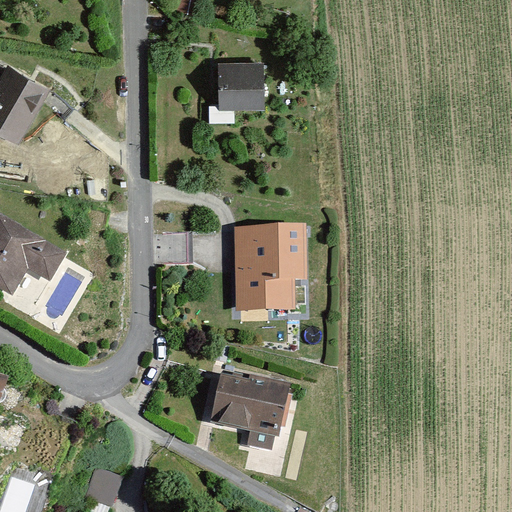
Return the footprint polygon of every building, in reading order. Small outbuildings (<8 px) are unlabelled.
[(265,65),(219,64),(219,113),(264,114),(265,65)] [(51,93),(8,67),(0,79),(0,136),(18,148),(51,93)] [(67,259),(0,218),(0,292),(13,301),(30,274),(50,286),(67,259)] [(308,236),(237,236),(237,321),(307,322),(308,236)] [(293,395),(223,379),(211,432),(281,448),(293,395)] [(0,425),(13,389),(0,384),(0,425)] [(113,505),(126,477),(100,465),(87,494),(113,505)]
